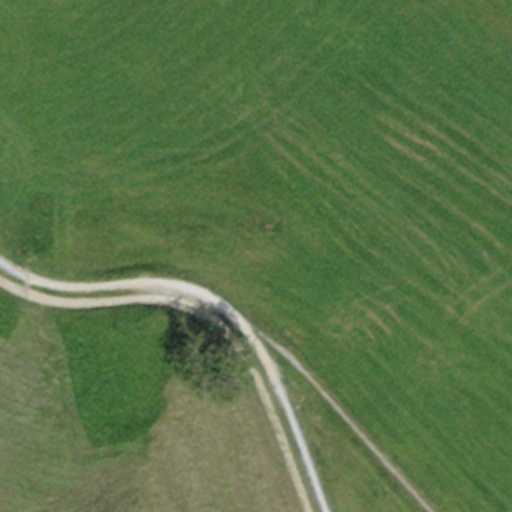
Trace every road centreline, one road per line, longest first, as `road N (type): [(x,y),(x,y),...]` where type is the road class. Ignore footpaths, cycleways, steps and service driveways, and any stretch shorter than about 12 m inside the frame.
road 1 (track): [(319,511),(243,332),(188,295),(65,294),(0,266)]
road 2 (track): [(431,511),(288,362),(243,332)]
